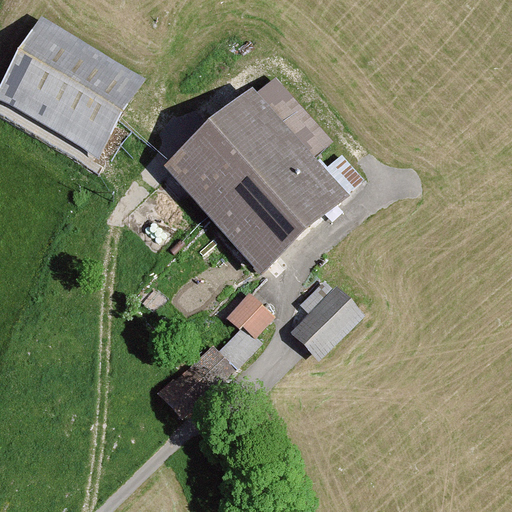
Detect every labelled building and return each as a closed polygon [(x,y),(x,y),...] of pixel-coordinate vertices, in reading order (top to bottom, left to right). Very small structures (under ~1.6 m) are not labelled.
[(0,92),(0,102),(97,158),(142,81),(40,23),(0,92)] [(253,96),(166,176),(262,281),(349,202),(253,96)] [(363,321),(325,283),(299,308),(310,319),(292,337),(319,365),(363,321)] [(250,298),(227,322),(251,345),(274,320),(250,298)] [(214,349),(160,398),(182,423),(237,374),(214,349)]
